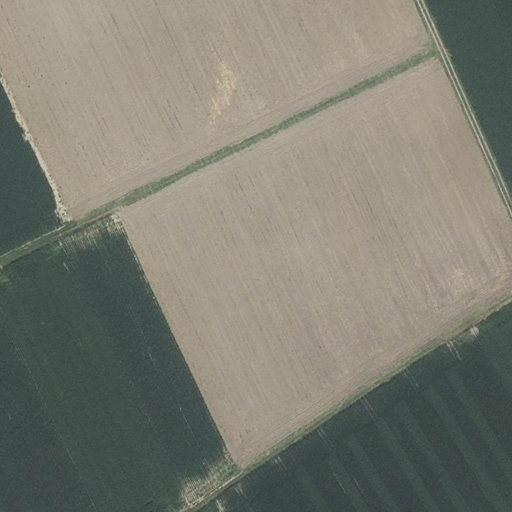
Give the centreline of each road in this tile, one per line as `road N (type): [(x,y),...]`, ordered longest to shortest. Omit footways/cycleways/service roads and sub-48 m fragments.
road 1 (track): [(0,260),(440,45)]
road 2 (track): [(511,295),(182,511)]
road 3 (track): [(511,208),(419,0)]
